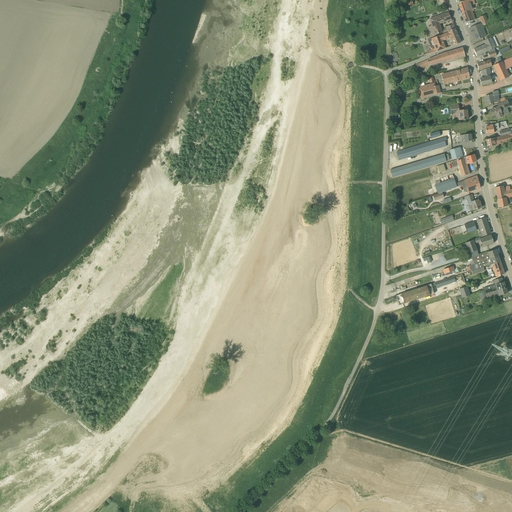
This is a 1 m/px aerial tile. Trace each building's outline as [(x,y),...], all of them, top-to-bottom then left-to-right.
[(458,2),(462,13),(469,10),(471,9),(473,9),(470,0),(467,0),(465,1),(458,2)] [(469,10),(462,13),(465,23),(473,20),(469,10)] [(448,13),(429,19),(434,34),(442,32),(438,23),(450,19),(448,13)] [(478,17),(481,24),(481,25),(483,25),(487,23),(484,15),(478,17)] [(446,27),(448,32),(455,29),(453,24),(446,27)] [(487,35),(483,25),(481,25),(481,24),(469,28),(471,34),(472,34),(475,40),(487,35)] [(453,45),(460,43),(455,29),(448,32),(428,40),(432,49),(428,50),(430,54),(445,48),(444,44),(443,41),(450,39),(453,45)] [(485,45),(473,50),(476,56),(488,51),(495,47),(491,37),(483,41),(485,45)] [(499,50),(500,54),(510,50),(509,46),(499,50)] [(462,48),(441,54),(427,60),(415,65),(418,70),(429,66),(465,55),(462,48)] [(496,77),(494,78),(496,82),(509,77),(505,69),(511,66),(511,57),(502,62),(492,66),(496,77)] [(478,70),(481,69),(487,67),(491,66),(489,60),(477,64),(478,70)] [(481,69),(483,78),(479,79),(481,86),(491,84),(487,67),(481,69)] [(469,78),(469,77),(467,68),(467,69),(441,75),(444,84),(469,77),(469,78)] [(434,83),(418,88),(421,98),(433,94),(431,87),(435,86),(434,83)] [(431,87),(433,94),(433,95),(440,93),(438,85),(435,86),(431,87)] [(493,97),(499,95),(497,90),(492,92),(493,94),(484,96),(486,105),(494,103),(493,97)] [(500,110),(510,106),(507,100),(505,101),(501,102),(497,104),(498,107),(491,110),(493,116),(497,115),(498,118),(503,116),(501,113),(502,113),(500,110)] [(456,120),(468,119),(467,110),(458,111),(458,105),(450,106),(451,114),(455,114),(456,120)] [(494,133),(493,129),(493,125),(489,125),(489,127),(486,127),(486,134),(494,133)] [(495,145),(510,142),(510,141),(511,140),(511,133),(511,134),(501,136),(493,138),(486,140),(487,147),(495,145)] [(446,140),(445,137),(396,152),(399,160),(446,146),(444,141),(446,140)] [(460,147),(449,150),(452,160),(463,157),(460,147)] [(392,177),(446,162),(444,154),(389,169),(392,177)] [(476,161),(474,154),(467,156),(458,159),(458,160),(457,161),(462,177),(469,174),(468,170),(467,171),(465,165),(476,161)] [(439,173),(446,171),(443,164),(437,166),(439,173)] [(457,187),(452,175),(438,179),(439,181),(435,182),(436,185),(435,186),(437,194),(457,187)] [(464,180),(467,192),(480,188),(477,176),(464,180)] [(508,206),(506,198),(511,196),(511,189),(510,190),(509,186),(504,187),(503,186),(494,187),(499,207),(508,206)] [(467,200),(470,211),(481,207),(479,201),(479,202),(478,200),(474,201),(473,197),(472,198),(473,198),(467,200)] [(442,225),(454,221),(452,216),(440,220),(442,225)] [(485,218),(477,221),(482,236),(490,234),(485,218)] [(491,235),(480,239),(482,247),(494,243),(491,235)] [(469,253),(477,250),(473,240),(465,243),(469,253)] [(490,258),(498,256),(496,249),(472,258),(475,264),(477,263),(490,258)] [(490,258),(477,263),(478,269),(484,267),(491,264),(500,261),(498,256),(490,258)] [(496,277),(505,273),(500,261),(491,264),(496,277)] [(471,271),(472,275),(485,271),(484,267),(478,269),(471,271)] [(454,277),(434,283),(436,288),(455,282),(454,277)] [(483,288),(485,294),(506,287),(504,282),(503,282),(501,278),(494,280),(495,284),(483,288)] [(396,295),(399,305),(434,294),(431,284),(396,295)] [(460,289),(463,298),(470,296),(466,286),(460,289)] [(506,287),(485,294),(486,297),(494,295),(495,297),(499,296),(507,293),(506,287)]
